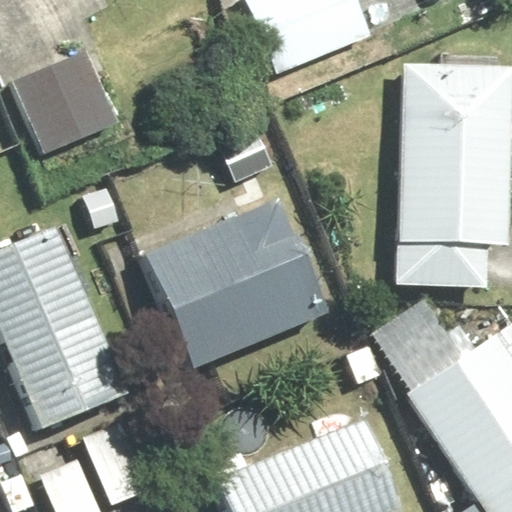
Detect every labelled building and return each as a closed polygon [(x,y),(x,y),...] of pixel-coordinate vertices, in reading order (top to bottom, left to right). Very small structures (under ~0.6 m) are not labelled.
[(239,0),(260,73),(356,47),(343,0),(239,0)] [(76,47),(0,73),(0,86),(23,154),(103,127),(76,47)] [(510,69),(402,60),(386,253),(493,262),(510,69)] [(136,262),(173,365),(311,315),(274,212),(136,262)] [(54,231),(0,252),(0,384),(19,431),(119,391),(54,231)] [(511,511),(511,369),(492,339),(398,399),(472,511),(511,511)] [(112,509),(154,493),(140,456),(171,445),(160,413),(87,440),(112,509)] [(211,480),(221,511),(398,511),(369,426),(211,480)] [(99,511),(83,467),(42,481),(52,511),(99,511)]
